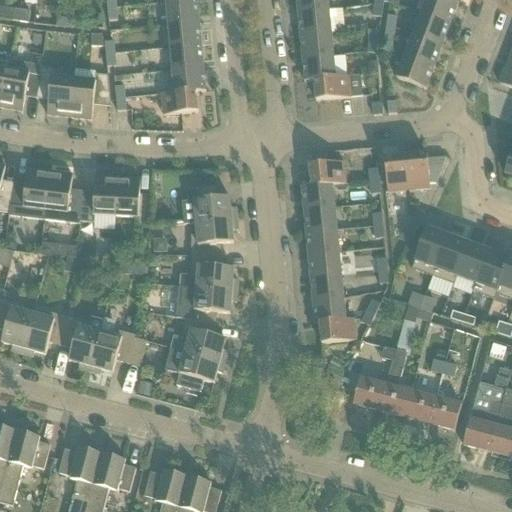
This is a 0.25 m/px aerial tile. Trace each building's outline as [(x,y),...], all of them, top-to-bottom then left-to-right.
[(115,0),(106,0),(108,11),(116,10),(115,0)] [(329,12),(327,0),(296,0),(298,15),(329,12)] [(374,0),(374,8),(383,9),(383,0),(374,0)] [(450,26),(458,5),(444,0),(426,0),(421,16),(450,26)] [(199,24),(197,2),(166,5),(168,27),(199,24)] [(0,20),(13,22),(15,11),(0,8),(0,20)] [(382,20),(383,9),(374,8),(373,18),(382,20)] [(118,22),(116,10),(108,11),(109,23),(118,22)] [(30,13),(15,11),(13,22),(28,25),(30,13)] [(331,34),(329,12),(298,15),(300,37),(331,34)] [(387,16),(386,30),(395,31),(397,17),(387,16)] [(442,48),(450,26),(421,16),(413,37),(442,48)] [(201,47),(199,24),(168,27),(171,50),(201,47)] [(394,43),(395,31),(386,30),(384,42),(394,43)] [(333,57),(331,34),(300,37),(302,60),(333,57)] [(91,48),(105,49),(104,44),(102,37),(91,36),(91,48)] [(434,70),(442,48),(413,37),(405,59),(434,70)] [(369,42),(368,53),(377,54),(378,43),(369,42)] [(105,44),(106,56),(115,55),(114,43),(105,44)] [(203,69),(201,47),(171,50),(173,72),(203,69)] [(116,68),(115,55),(106,56),(107,69),(116,68)] [(335,81),(335,79),(333,57),(302,60),(305,84),(314,83),(335,81)] [(425,91),(434,70),(405,59),(397,80),(425,91)] [(0,109),(1,109),(10,62),(0,60),(0,109)] [(38,95),(42,70),(42,68),(10,62),(1,109),(23,114),(26,94),(38,95)] [(511,63),(509,62),(500,86),(511,90),(511,63)] [(378,76),(376,64),(367,64),(369,77),(378,76)] [(205,91),(203,69),(173,72),(175,94),(205,91)] [(69,120),(74,81),(52,79),(53,71),(42,70),(38,95),(49,97),(47,117),(69,120)] [(95,84),(74,81),(69,120),(92,122),(94,102),(111,104),(109,84),(108,77),(96,76),(95,84)] [(361,77),(335,79),(335,81),(314,83),(316,103),(341,101),(363,99),(361,77)] [(115,89),(116,100),(125,100),(123,88),(115,89)] [(205,93),(205,91),(175,94),(162,96),(164,118),(198,115),(196,94),(205,93)] [(126,113),(125,100),(116,100),(117,114),(126,113)] [(388,116),(397,116),(396,103),(387,104),(388,116)] [(381,104),(372,105),(373,118),(382,117),(381,104)] [(427,156),(406,158),(409,192),(430,191),(430,185),(427,161),(427,156)] [(406,158),(385,160),(388,195),(409,192),(406,158)] [(446,159),(427,161),(430,185),(437,185),(446,159)] [(302,189),(302,191),(333,188),(333,187),(346,186),(344,164),(309,168),(311,188),(302,189)] [(5,168),(0,167),(0,213),(9,215),(13,190),(1,188),(5,168)] [(369,171),(370,183),(379,183),(378,170),(369,171)] [(45,220),(50,174),(28,171),(25,192),(13,190),(9,215),(23,217),(45,220)] [(80,224),(82,198),(70,197),(73,177),(50,174),(45,220),(66,223),(80,224)] [(116,218),(118,180),(95,179),(94,199),(82,198),(80,224),(94,225),(95,217),(116,218)] [(140,181),(118,180),(116,218),(137,220),(137,227),(150,228),(151,202),(139,202),(140,181)] [(380,195),(379,183),(370,183),(371,196),(380,195)] [(196,225),(237,222),(236,210),(231,211),(229,199),(217,201),(216,188),(186,191),(188,203),(182,204),(184,226),(196,225)] [(335,210),(333,188),(302,191),(304,213),(335,210)] [(337,233),(335,210),(304,213),(306,235),(337,233)] [(421,225),(426,214),(418,210),(413,222),(421,225)] [(373,216),(374,228),(383,227),(381,215),(373,216)] [(238,233),(237,222),(196,225),(197,237),(191,237),(191,258),(221,258),(221,246),(234,245),(233,233),(238,233)] [(413,222),(408,233),(415,237),(421,225),(413,222)] [(384,240),(383,227),(374,228),(376,241),(384,240)] [(432,279),(448,238),(427,230),(412,271),(432,279)] [(339,255),(337,233),(306,235),(308,258),(339,255)] [(453,286),(468,246),(448,238),(432,279),(453,286)] [(69,259),(67,271),(77,272),(80,248),(45,243),(43,255),(69,259)] [(473,294),(488,253),(468,246),(453,286),(454,287),(457,279),(475,286),(472,294),(473,294)] [(493,301),(510,255),(508,260),(488,253),(473,294),(493,301)] [(341,277),(339,255),(308,258),(310,280),(341,277)] [(511,302),(511,255),(510,255),(493,301),(494,302),(496,296),(511,302)] [(221,270),(221,258),(191,258),(191,278),(181,277),(180,289),(237,294),(238,283),(233,282),(234,271),(221,270)] [(377,261),(378,273),(387,272),(386,260),(377,261)] [(130,276),(131,263),(119,263),(116,275),(130,276)] [(389,285),(387,272),(378,273),(380,286),(389,285)] [(343,299),(341,277),(310,280),(312,302),(343,299)] [(180,289),(177,320),(186,321),(215,327),(217,315),(230,316),(231,305),(236,305),(237,294),(180,289)] [(412,294),(407,307),(420,312),(425,299),(412,294)] [(425,298),(420,312),(431,316),(436,302),(425,298)] [(345,322),(343,299),(312,302),(315,325),(345,322)] [(22,356),(33,316),(22,313),(23,307),(1,302),(0,304),(0,331),(5,333),(1,345),(13,348),(11,353),(22,356)] [(373,302),(367,313),(375,317),(381,306),(373,302)] [(60,348),(68,319),(46,313),(44,319),(33,316),(22,356),(33,359),(34,354),(45,357),(49,345),(60,348)] [(370,329),(375,317),(367,313),(362,325),(370,329)] [(462,325),(464,317),(452,313),(450,321),(462,325)] [(476,320),(464,317),(462,325),(473,328),(476,320)] [(89,374),(103,323),(92,320),(90,325),(68,319),(60,348),(72,351),(69,363),(80,366),(78,371),(89,374)] [(213,338),(215,327),(186,321),(182,341),(174,339),(171,350),(225,365),(228,354),(223,353),(226,341),(213,338)] [(354,321),(345,322),(315,325),(315,327),(320,326),(322,346),(356,343),(354,321)] [(100,334),(89,374),(100,377),(102,372),(113,375),(116,363),(128,366),(135,340),(135,337),(113,331),(114,326),(103,323),(100,334)] [(503,338),(507,326),(499,324),(495,335),(503,338)] [(511,335),(511,327),(507,326),(503,338),(511,340),(511,335)] [(146,344),(135,340),(128,366),(140,369),(145,350),(146,344)] [(222,376),(225,365),(171,350),(165,371),(174,374),(173,374),(179,376),(176,388),(201,394),(204,383),(214,385),(217,374),(222,376)] [(392,364),(394,353),(384,350),(381,362),(392,364)] [(407,356),(394,353),(392,364),(386,388),(379,413),(405,419),(411,394),(397,390),(407,356)] [(442,378),(445,365),(434,362),(430,375),(442,378)] [(445,365),(442,378),(454,381),(458,368),(455,368),(445,365)] [(505,393),(511,374),(501,371),(498,379),(497,378),(494,390),(505,393)] [(379,413),(386,388),(361,381),(356,401),(354,407),(379,413)] [(496,428),(502,405),(505,393),(494,390),(479,386),(464,448),(490,454),(497,428),(496,428)] [(328,389),(323,399),(333,404),(338,394),(328,389)] [(430,426),(436,400),(411,394),(405,419),(430,426)] [(315,398),(310,410),(324,416),(329,405),(315,398)] [(455,432),(461,406),(436,400),(430,426),(455,432)] [(511,459),(511,407),(502,405),(496,428),(497,428),(490,454),(502,457),(501,461),(511,464),(511,460),(511,459)] [(0,493),(16,433),(0,428),(0,493)] [(40,439),(16,433),(0,493),(0,505),(13,509),(23,468),(32,471),(32,469),(44,472),(50,447),(39,444),(40,439)] [(60,471),(58,476),(70,479),(69,481),(78,483),(69,511),(86,511),(101,456),(78,449),(76,454),(65,451),(60,471)] [(101,456),(86,511),(103,511),(109,491),(117,493),(118,491),(129,495),(131,490),(136,470),(124,467),(126,462),(101,456)] [(178,511),(187,479),(163,472),(162,477),(150,474),(145,493),(144,498),(155,501),(155,503),(163,505),(161,511),(178,511)] [(211,485),(187,479),(178,511),(216,511),(221,493),(210,490),(211,485)]
